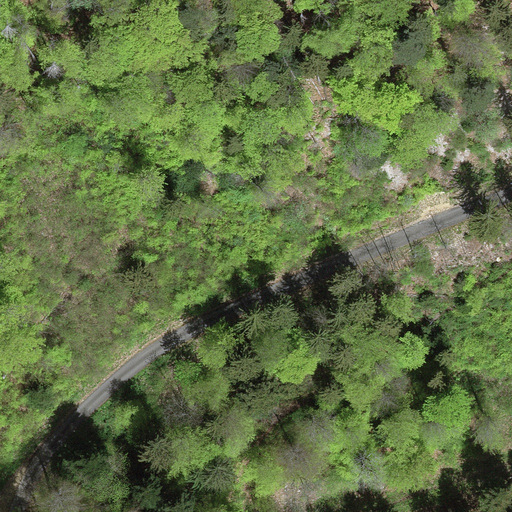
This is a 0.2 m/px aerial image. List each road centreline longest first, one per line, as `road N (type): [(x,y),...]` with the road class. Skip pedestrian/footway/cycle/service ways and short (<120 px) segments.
road 1 (unclassified): [(511,190),(169,339),(60,434),(16,511)]
road 2 (track): [(365,511),(428,477),(511,452)]
